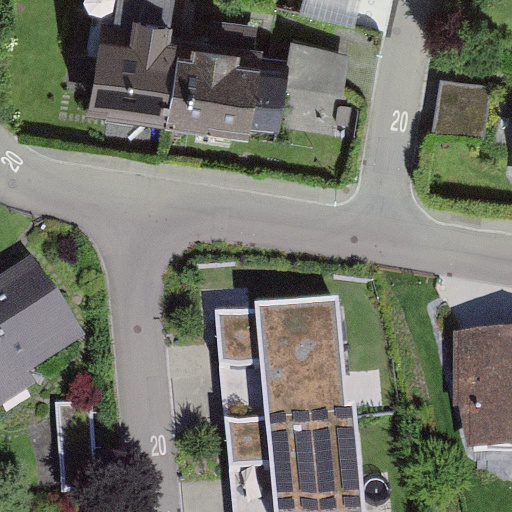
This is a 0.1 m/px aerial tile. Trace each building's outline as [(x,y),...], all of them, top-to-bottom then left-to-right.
[(175,0),(112,0),(108,32),(94,30),(81,112),(243,137),(256,51),(169,37),(175,0)] [(0,416),(31,400),(20,383),(82,347),(29,268),(0,286),(0,416)] [(336,303),(216,312),(233,511),(367,511),(360,401),(348,402),(336,303)] [(511,347),(447,346),(444,459),(511,461),(511,347)] [(96,404),(60,405),(63,497),(99,496),(96,404)]
